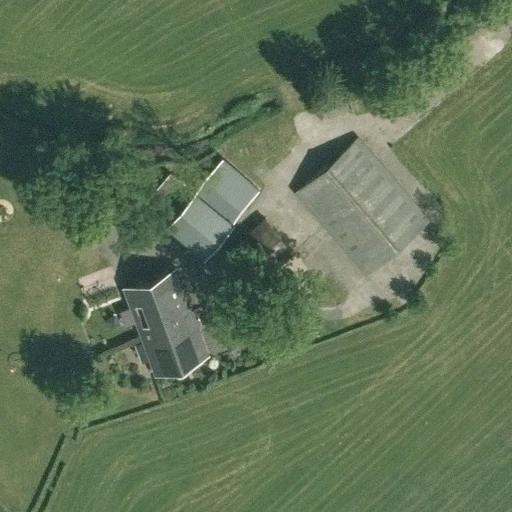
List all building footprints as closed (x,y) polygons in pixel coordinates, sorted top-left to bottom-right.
[(359,138),(296,192),(365,273),(428,219),(359,138)] [(170,170),(145,197),(155,207),(154,209),(166,221),(205,253),(223,232),(233,220),(232,219),(259,190),(222,157),(195,187),(181,179),(180,180),(170,170)] [(265,218),(228,250),(257,283),(293,251),(265,218)] [(124,287),(141,336),(165,327),(165,325),(169,324),(166,316),(174,314),(171,304),(188,299),(177,268),(124,287)] [(141,336),(143,340),(154,372),(207,353),(188,299),(171,304),(174,314),(166,316),(169,324),(165,325),(165,327),(141,336)]
